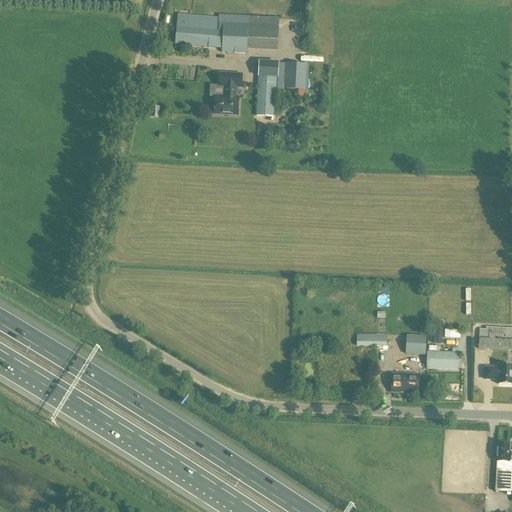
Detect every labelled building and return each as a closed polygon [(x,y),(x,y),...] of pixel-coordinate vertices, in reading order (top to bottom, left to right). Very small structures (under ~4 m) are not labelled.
[(178,15),(175,45),(215,48),(218,18),(178,15)] [(223,24),(222,53),(246,54),(247,51),(275,52),(276,29),(247,28),(248,25),(223,24)] [(258,62),(255,117),(273,118),(275,77),(277,77),(278,63),(258,62)] [(285,64),(284,89),(307,91),(308,65),(285,64)] [(321,65),(308,65),(307,91),(306,102),(319,102),(321,65)] [(215,97),(214,115),(237,116),(238,98),(235,98),(236,88),(241,88),(242,75),(219,74),(219,87),(224,87),(223,97),(215,97)] [(477,329),(477,348),(511,349),(511,328),(484,327),(484,329),(477,329)] [(354,334),(354,347),(386,347),(385,334),(354,334)] [(427,352),(426,370),(458,371),(458,353),(427,352)] [(484,368),(484,381),(498,381),(498,386),(511,386),(511,366),(498,366),(498,369),(484,368)] [(391,374),(390,393),(417,394),(417,375),(391,374)] [(509,446),(497,445),(497,455),(495,455),(494,461),(496,461),(495,493),(511,493),(511,478),(509,478),(510,471),(511,470),(511,461),(510,462),(510,453),(509,453),(509,446)]
